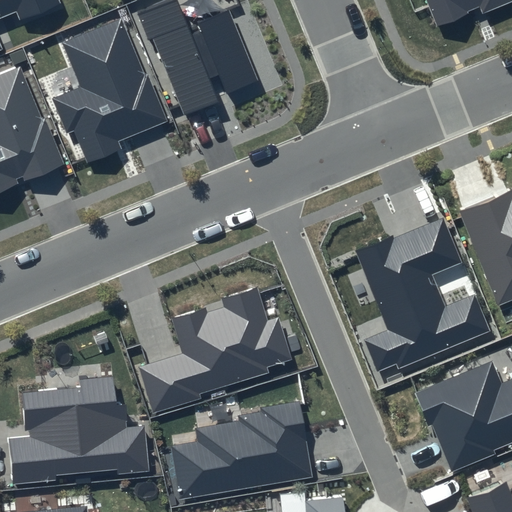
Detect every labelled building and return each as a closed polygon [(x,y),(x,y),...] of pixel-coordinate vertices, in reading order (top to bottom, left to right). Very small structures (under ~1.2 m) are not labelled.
[(0,0),(0,50),(3,49),(0,41),(0,17),(17,10),(22,20),(61,5),(59,0),(0,0)] [(178,0),(165,0),(137,12),(149,41),(153,39),(184,115),(218,101),(209,79),(219,74),(226,92),(259,79),(230,10),(198,23),(201,31),(192,35),(178,0)] [(511,0),(426,0),(436,25),(480,6),(483,14),(511,0)] [(123,18),(63,43),(80,86),(52,98),(67,134),(74,130),(88,163),(122,149),(118,142),(168,121),(123,18)] [(21,66),(0,74),(0,190),(64,164),(21,66)] [(511,189),(460,212),(499,305),(511,299),(511,189)] [(445,214),(357,251),(389,329),(365,339),(378,370),(397,362),(399,369),(492,330),(475,291),(447,303),(436,277),(466,264),(445,214)] [(207,305),(172,316),(184,353),(139,367),(153,412),(200,397),(199,393),(268,372),(266,367),(292,358),(279,318),(269,321),(258,285),(219,297),(222,307),(209,311),(207,305)] [(492,361),(414,393),(428,426),(432,425),(452,472),(495,454),(494,450),(511,442),(511,378),(501,382),(492,361)] [(79,388),(23,393),(27,438),(9,440),(13,483),(55,479),(55,475),(117,469),(117,474),(149,471),(144,426),(126,427),(124,403),(117,403),(115,375),(78,379),(79,388)] [(197,442),(171,446),(180,499),(312,477),(299,401),(259,408),(260,411),(238,415),(239,421),(195,428),(197,442)] [(472,511),(511,511),(511,494),(506,481),(466,498),(472,511)] [(344,511),(343,498),(306,501),(307,511),(344,511)]
